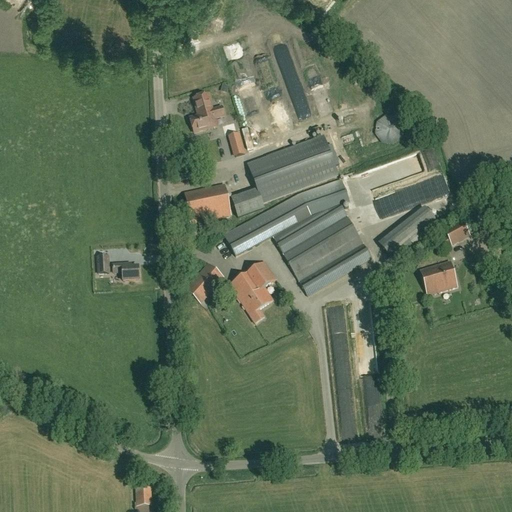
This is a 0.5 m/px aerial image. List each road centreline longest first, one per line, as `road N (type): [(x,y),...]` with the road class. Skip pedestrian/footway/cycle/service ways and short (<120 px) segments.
road 1 (unclassified): [(179,464),(149,0)]
road 2 (unclassified): [(179,464),(511,442)]
road 3 (unclassified): [(179,464),(137,455),(0,387)]
